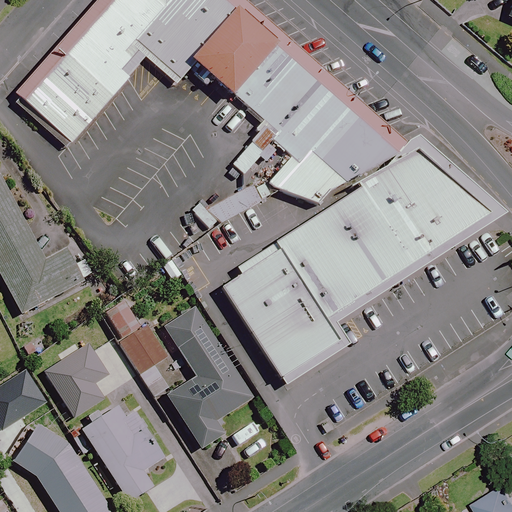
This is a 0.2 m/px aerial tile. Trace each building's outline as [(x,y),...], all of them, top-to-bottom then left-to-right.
[(98,0),(12,98),(66,145),(142,61),(172,86),(188,67),(295,151),(261,187),(312,207),(330,195),(383,164),(381,169),(354,187),(356,192),(232,271),(236,277),(216,294),(282,390),(345,347),(333,328),(507,216),(414,139),(404,143),(239,0),(98,0)] [(71,244),(41,260),(0,184),(0,284),(19,319),(90,279),(71,244)] [(217,225),(260,204),(251,188),(202,211),(217,225)] [(123,305),(103,318),(154,398),(167,390),(154,369),(165,362),(144,330),(140,333),(123,305)] [(249,401),(191,311),(160,331),(192,381),(163,399),(197,453),(222,437),(214,424),(249,401)] [(125,423),(117,410),(82,432),(129,507),(154,491),(144,475),(165,462),(135,416),(125,423)] [(106,511),(61,441),(32,427),(12,468),(34,478),(55,511),(106,511)] [(511,511),(511,499),(504,486),(472,505),(476,511),(511,511)]
